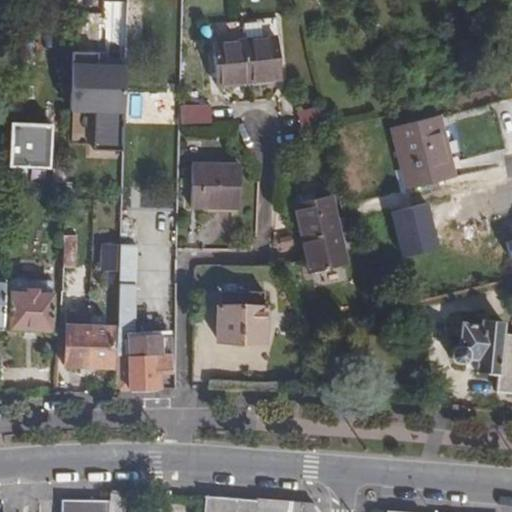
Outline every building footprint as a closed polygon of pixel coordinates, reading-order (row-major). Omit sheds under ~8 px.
[(211,46),(215,85),(247,81),(277,78),(272,39),(243,42),(211,46)] [(97,126),(125,127),(126,69),(105,69),(105,60),(99,60),(99,54),(73,53),(72,87),(97,87),(97,126)] [(323,106),(296,113),(301,130),(327,123),(323,106)] [(211,109),(181,108),(181,126),(211,126),(211,109)] [(392,132),(409,195),(455,183),(439,121),(392,132)] [(12,125),(10,166),(49,169),(52,127),(12,125)] [(192,167),(191,210),(239,210),(241,168),(192,167)] [(300,240),(309,272),(344,264),(335,231),(327,196),(293,205),(300,240)] [(428,204),(394,212),(405,257),(439,248),(428,204)] [(65,237),(64,265),(75,266),(77,238),(65,237)] [(105,243),(104,267),(121,268),(123,244),(105,243)] [(121,268),(121,283),(132,283),(133,244),(123,244),(121,268)] [(64,265),(62,297),(74,298),(75,266),(64,265)] [(104,267),(104,282),(121,283),(121,268),(104,267)] [(39,290),(39,295),(55,296),(56,282),(6,279),(5,294),(11,295),(27,295),(27,290),(39,290)] [(118,393),(163,391),(163,373),(172,373),(174,337),(161,337),(136,337),(136,329),(137,283),(132,283),(121,283),(118,393)] [(11,295),(9,332),(54,334),(55,296),(39,295),(39,290),(27,290),(27,295),(11,295)] [(220,292),(219,342),(266,343),(266,294),(235,293),(228,293),(220,292)] [(64,368),(90,368),(91,327),(91,310),(67,309),(66,335),(64,368)] [(91,327),(106,328),(107,311),(91,310),(91,327)] [(476,367),(476,375),(500,378),(504,323),(482,321),(482,326),(461,323),(459,347),(455,347),(452,352),(452,361),(455,364),(465,366),(465,360),(477,361),(476,367)] [(91,327),(90,368),(112,369),(114,328),(106,328),(91,327)] [(109,502),(109,511),(127,511),(128,494),(110,493),(109,502)] [(63,502),(62,511),(75,511),(76,502),(63,502)] [(109,511),(109,502),(98,502),(76,502),(75,511),(109,511)] [(258,511),(259,505),(206,502),(205,511),(258,511)]
